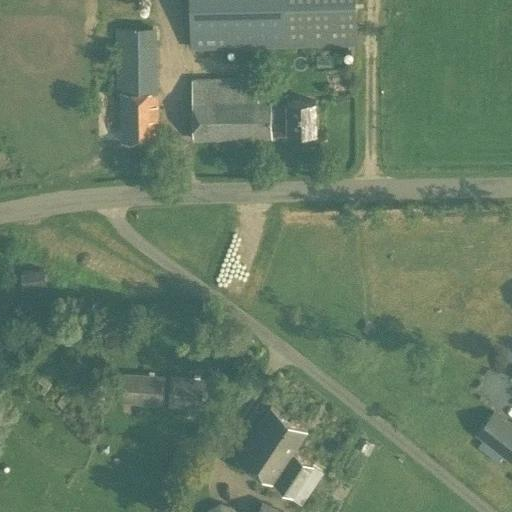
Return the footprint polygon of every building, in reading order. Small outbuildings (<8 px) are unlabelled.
[(355,0),(189,0),(190,49),(287,47),(356,45),(355,0)] [(158,91),(157,91),(156,42),(152,42),(152,37),(133,38),(133,42),(115,42),(116,92),(119,92),(120,142),(159,142),(158,91)] [(191,78),(191,92),(192,141),(272,139),(272,136),(301,135),(301,132),(316,132),(316,100),(286,100),(286,108),(271,108),(271,90),(258,90),(235,91),(234,77),(191,78)] [(44,268),(20,271),(22,287),(46,284),(44,268)] [(103,322),(34,320),(34,340),(85,341),(85,337),(103,337),(103,322)] [(164,376),(124,373),(122,402),(162,405),(164,376)] [(208,378),(170,375),(168,405),(206,407),(208,378)] [(321,470),(293,452),(307,430),(270,406),(235,459),(272,483),(301,501),(321,470)] [(511,424),(493,409),(474,433),(510,461),(511,458),(511,424)] [(286,511),(262,499),(255,511),(286,511)] [(205,511),(237,511),(237,503),(206,503),(205,511)]
